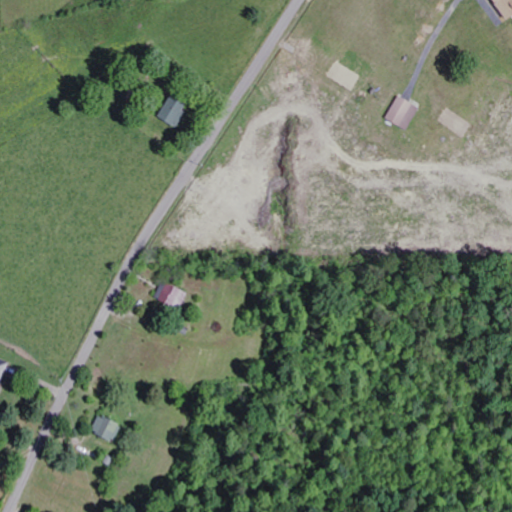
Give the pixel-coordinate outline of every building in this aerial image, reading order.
[(511,0),(488,0),(502,21),(511,14),(511,0)] [(418,107),(396,96),(385,120),(407,130),(418,107)] [(156,118),(175,128),(185,108),(166,98),(156,118)] [(193,290),(166,281),(160,300),(187,308),(193,290)] [(0,396),(15,362),(0,355),(0,396)] [(126,424),(105,414),(97,430),(118,440),(126,424)]
